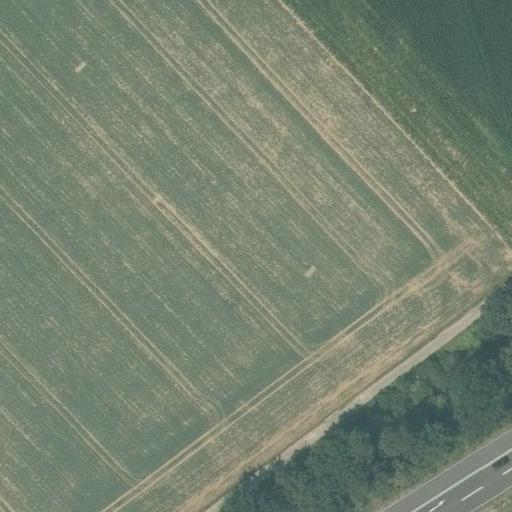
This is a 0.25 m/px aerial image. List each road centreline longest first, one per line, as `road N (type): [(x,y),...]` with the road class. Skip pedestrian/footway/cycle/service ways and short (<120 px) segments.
road 1 (track): [(511,290),(215,511)]
road 2 (motorway): [(511,438),(395,511)]
